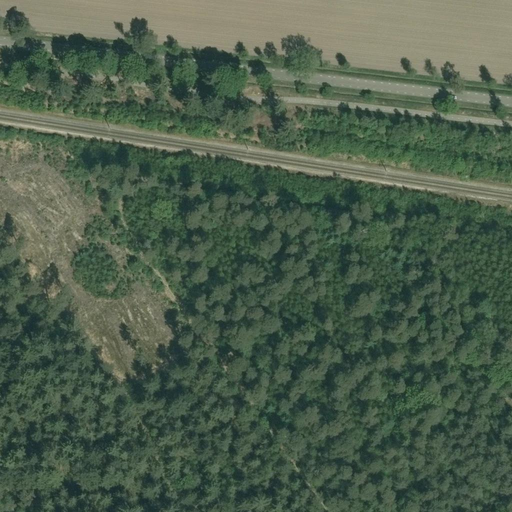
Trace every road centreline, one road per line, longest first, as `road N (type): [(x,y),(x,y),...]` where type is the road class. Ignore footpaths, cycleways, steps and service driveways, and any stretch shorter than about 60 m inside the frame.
road 1 (tertiary): [(511,97),(0,35)]
road 2 (track): [(331,511),(222,367),(121,370),(61,300)]
